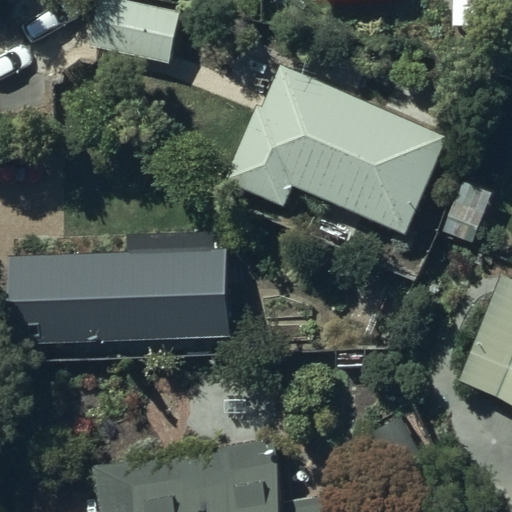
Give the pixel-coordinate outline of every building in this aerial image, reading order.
[(179,8),(140,0),(99,0),(90,43),(169,59),(179,8)] [(445,129),(275,56),(223,175),(282,200),(291,179),(402,227),(445,129)] [(132,239),(13,243),(16,331),(235,324),(233,233),(221,234),(221,219),(131,221),(132,239)] [(511,276),(496,270),(456,372),(511,393),(511,276)] [(281,496),(271,435),(95,464),(102,511),(329,511),(325,488),(281,496)] [(478,511),(481,506),(395,485),(388,511),(478,511)]
